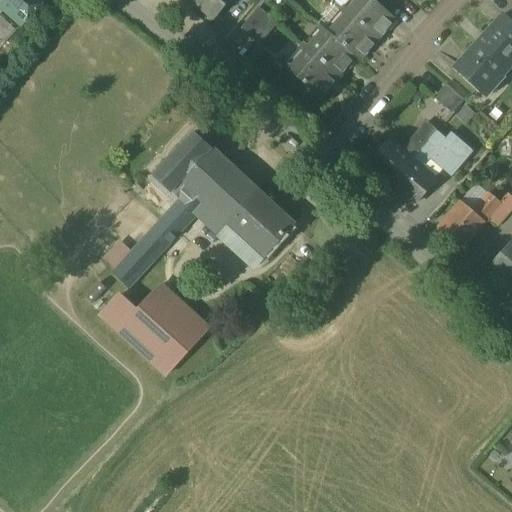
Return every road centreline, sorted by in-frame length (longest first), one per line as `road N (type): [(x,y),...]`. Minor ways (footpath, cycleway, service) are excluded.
road 1 (unclassified): [(328,161),(120,0)]
road 2 (unclassified): [(511,321),(328,161)]
road 3 (residential): [(469,0),(328,161)]
